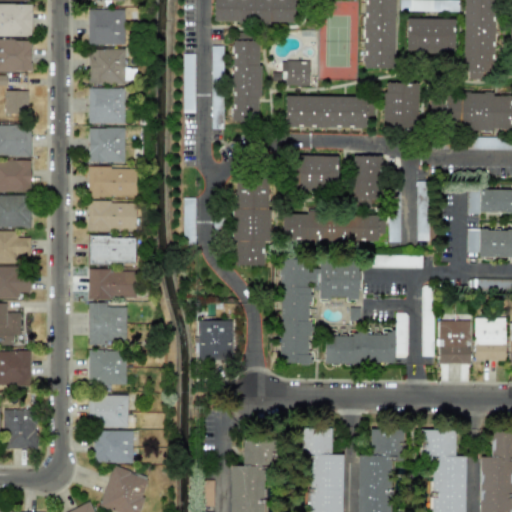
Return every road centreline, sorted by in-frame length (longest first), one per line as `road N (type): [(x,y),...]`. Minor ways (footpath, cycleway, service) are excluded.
road 1 (residential): [(0,477),(59,478),(60,0)]
road 2 (residential): [(252,395),(511,399)]
road 3 (residential): [(413,398),(412,276),(456,276)]
